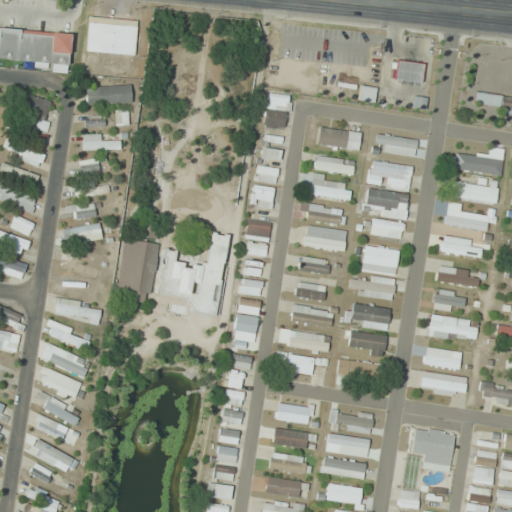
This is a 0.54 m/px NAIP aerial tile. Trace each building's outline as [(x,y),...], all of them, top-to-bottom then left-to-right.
[(137,26),(88,22),(85,52),(134,56),(137,26)] [(0,25),(71,32),(68,65),(0,58),(0,25)] [(422,60),(394,60),(394,81),(422,81),(422,60)] [(85,104),(131,104),(131,86),(85,86),(85,104)] [(374,103),(376,87),(359,86),(358,101),(374,103)] [(511,96),(474,91),(472,103),(511,108),(511,96)] [(290,96),(268,93),(263,126),(285,130),(290,96)] [(52,101),(24,94),(18,116),(28,118),(26,126),(44,131),(52,101)] [(128,125),(128,110),(114,110),(114,125),(128,125)] [(105,119),(83,119),(83,127),(105,127),(105,119)] [(358,151),(361,133),(318,127),(316,145),(358,151)] [(101,140),(101,134),(82,134),(82,151),(120,150),(120,140),(101,140)] [(277,161),(283,138),(264,134),(259,157),(277,161)] [(382,152),(414,157),(416,139),(375,134),(374,143),(383,144),(382,152)] [(39,167),(44,156),(6,139),(1,150),(39,167)] [(499,176),(502,149),(492,147),(491,157),(455,152),(452,170),(499,176)] [(353,159),(314,156),(313,170),(353,173),(353,159)] [(78,161),(79,173),(98,171),(97,158),(78,161)] [(366,186),(407,190),(410,166),(369,162),(366,186)] [(277,167),(256,165),(255,182),(275,184),(277,167)] [(192,209),(201,184),(173,174),(164,199),(192,209)] [(343,178),(311,174),(309,196),(349,200),(350,189),(342,188),(343,178)] [(495,205),(498,182),(478,180),(477,184),(450,181),(448,199),(495,205)] [(0,201),(29,214),(35,199),(0,184),(0,201)] [(75,187),(76,198),(109,195),(107,184),(75,187)] [(274,188),(252,185),(250,204),(259,206),(257,221),(247,220),(245,237),(267,240),(274,188)] [(404,218),(407,194),(366,189),(363,213),(404,218)] [(306,212),(305,221),(343,224),(344,208),(300,204),(300,212),(306,212)] [(95,218),(95,205),(67,205),(67,218),(95,218)] [(442,224),(486,231),(488,217),(445,209),(442,224)] [(34,224),(14,215),(8,227),(28,236),(34,224)] [(363,235),(401,238),(402,222),(365,219),(363,235)] [(343,251),(345,230),(304,226),(302,246),(343,251)] [(29,240),(0,232),(0,245),(25,253),(29,240)] [(472,240),(442,235),(439,252),(479,259),(480,248),(471,247),(472,240)] [(155,243),(122,239),(116,289),(129,291),(128,301),(148,304),(155,243)] [(266,244),(246,242),(244,254),(265,256),(266,244)] [(398,250),(364,245),(360,270),(394,275),(398,250)] [(80,258),(62,252),(57,267),(96,280),(100,269),(79,262),(80,258)] [(0,265),(1,266),(0,269),(0,273),(21,279),(26,264),(0,256),(0,253),(0,265)] [(329,261),(300,256),(298,269),(327,275),(329,261)] [(261,278),(265,265),(246,259),(242,272),(261,278)] [(476,288),(478,272),(436,266),(434,281),(476,288)] [(349,297),(393,298),(394,277),(349,277),(349,297)] [(262,283),(240,278),(237,291),(259,296),(262,283)] [(322,301),(325,287),(296,281),(293,296),(322,301)] [(431,309),(453,311),(453,309),(462,310),(464,293),(434,289),(431,309)] [(52,316),(98,321),(100,305),(54,299),(52,316)] [(236,314),(257,314),(258,300),(237,299),(236,314)] [(348,303),(345,324),(386,330),(389,308),(348,303)] [(329,327),(331,310),(292,305),(290,322),(329,327)] [(254,333),(255,317),(235,315),(234,332),(254,333)] [(474,342),(477,321),(429,315),(426,336),(474,342)] [(44,334),(85,351),(91,336),(83,333),(82,334),(49,320),(44,334)] [(511,327),(496,325),(494,335),(505,337),(504,347),(511,348),(511,327)] [(329,337),(280,329),(277,345),(326,353),(329,337)] [(346,348),(382,355),(386,337),(350,330),(346,348)] [(251,352),(253,338),(233,335),(231,349),(251,352)] [(82,376),(88,362),(45,343),(38,358),(82,376)] [(457,371),(460,354),(427,346),(423,364),(457,371)] [(284,368),(308,377),(314,363),(280,349),(275,360),(285,365),(284,368)] [(249,368),(250,357),(230,356),(230,368),(249,368)] [(369,377),(371,363),(339,360),(338,374),(369,377)] [(80,383),(45,368),(37,385),(72,401),(80,383)] [(465,376),(421,372),(419,392),(463,396),(465,376)] [(511,386),(479,384),(477,402),(511,404),(511,386)] [(243,392),(225,389),(223,404),(241,407),(243,392)] [(79,414),(48,398),(42,410),(73,426),(79,414)] [(275,420),(309,424),(311,407),(276,403),(275,420)] [(241,412),(222,409),(220,423),(239,426),(241,412)] [(370,435),(373,417),(330,410),(327,428),(370,435)] [(32,427),(56,438),(62,426),(38,414),(32,427)] [(304,450),(306,441),(313,443),(314,435),(274,427),(270,444),(304,450)] [(453,432),(413,427),(410,454),(421,456),(420,468),(448,472),(453,432)] [(238,431),(219,429),(217,442),(236,444),(238,431)] [(511,449),(511,434),(504,433),(501,447),(511,449)] [(325,451),(366,457),(369,440),(327,434),(325,451)] [(29,452),(73,471),(78,459),(34,440),(29,452)] [(235,448),(216,447),(215,461),(234,462),(235,448)] [(306,459),(271,451),(268,467),(303,474),(306,459)] [(495,452),(475,451),(474,465),(494,466),(495,452)] [(511,469),(511,454),(501,453),(499,468),(511,469)] [(320,473),(362,478),(364,462),(322,457),(320,473)] [(28,473),(48,482),(52,472),(32,463),(28,473)] [(232,467),(211,467),(211,481),(232,481),(232,467)] [(492,469),(472,467),(471,483),(491,485),(492,469)] [(511,487),(511,474),(498,472),(497,485),(511,487)] [(305,499),(307,483),(266,476),(263,493),(305,499)] [(324,502),(359,508),(363,489),(328,483),(324,502)] [(229,498),(229,485),(206,485),(206,498),(229,498)] [(26,496),(56,510),(61,499),(31,486),(26,496)] [(466,499),(488,503),(490,489),(468,486),(466,499)] [(397,507),(416,509),(419,492),(399,489),(397,507)] [(511,491),(496,490),(495,504),(511,505),(511,491)] [(301,511),(302,504),(263,500),(261,511),(301,511)] [(226,511),(228,506),(206,503),(205,511),(226,511)] [(464,511),(485,511),(487,507),(465,503),(464,511)]
